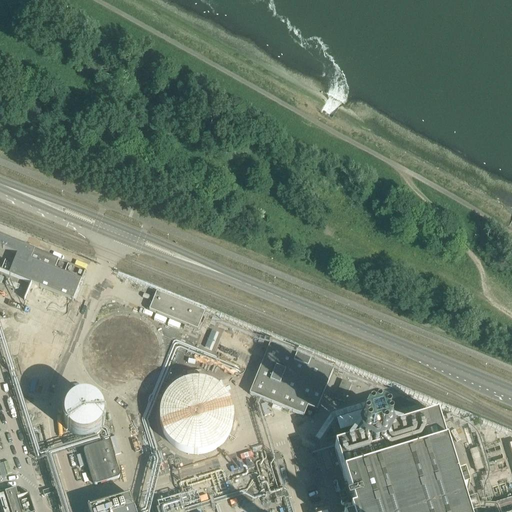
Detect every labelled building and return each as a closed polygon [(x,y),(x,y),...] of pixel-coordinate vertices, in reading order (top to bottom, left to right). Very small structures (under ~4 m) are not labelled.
[(31,260),(34,251),(0,236),(0,271),(73,301),(81,281),(31,260)] [(156,293),(149,311),(197,331),(204,313),(156,293)] [(160,351),(160,350),(160,344),(158,337),(156,333),(154,330),(150,325),(145,321),(139,318),(133,315),(128,315),(125,314),(119,315),(115,315),(111,317),(105,320),(101,323),(98,325),(94,330),(92,334),(91,338),(89,344),(88,350),(89,357),(91,364),(94,370),(98,375),(103,380),(108,383),(115,385),(119,386),(123,386),(129,386),(136,385),(140,383),(143,381),(148,377),(153,372),(157,366),(158,363),(159,358),(160,351)] [(486,342),(488,336),(481,334),(479,339),(486,342)] [(335,366),(271,340),(250,395),(304,416),(308,407),(317,411),(335,366)] [(234,419),(234,413),(234,408),(232,403),(230,398),(227,393),(224,389),(220,385),(216,382),(211,380),(206,378),(201,377),(195,377),(190,377),(185,378),(180,380),(175,383),(171,386),(167,390),(164,394),(161,399),(159,404),(158,409),(157,414),(158,420),(159,425),(161,430),(163,435),(166,439),(170,443),(174,447),(178,449),(183,451),(189,453),(194,453),(199,453),(205,453),(210,451),(215,449),(219,446),(223,442),(227,438),(230,434),(232,429),(233,424),(234,419)] [(342,381),(335,399),(345,403),(352,385),(342,381)] [(99,405),(94,401),(87,398),(81,398),(75,400),(69,404),(65,410),(64,416),(64,423),(67,429),(71,434),(77,437),(84,438),(90,437),(96,434),(101,429),(103,423),(104,417),(103,410),(99,405)] [(375,408),(336,420),(340,432),(379,420),(375,408)] [(436,418),(400,429),(334,449),(354,511),(465,511),(461,496),(468,494),(463,480),(457,482),(436,418)] [(85,453),(89,469),(94,484),(95,485),(97,485),(98,485),(119,479),(120,478),(120,476),(111,445),(110,444),(109,443),(107,443),(86,449),(86,450),(84,452),(85,453)] [(478,470),(484,469),(479,455),(473,457),(478,470)] [(18,498),(15,491),(0,495),(0,504),(2,511),(34,511),(29,495),(18,498)]
